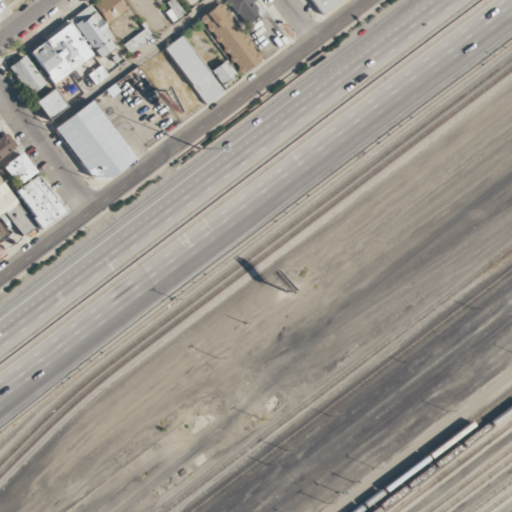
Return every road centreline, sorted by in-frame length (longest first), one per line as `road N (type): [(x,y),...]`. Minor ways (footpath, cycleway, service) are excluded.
road 1 (motorway): [(438,0),(0,331)]
road 2 (motorway): [(120,307),(511,9)]
road 3 (secondary): [(367,0),(0,278)]
road 4 (motorway): [(0,416),(120,307)]
road 5 (residential): [(92,209),(0,88)]
road 6 (motorway): [(0,395),(120,307)]
